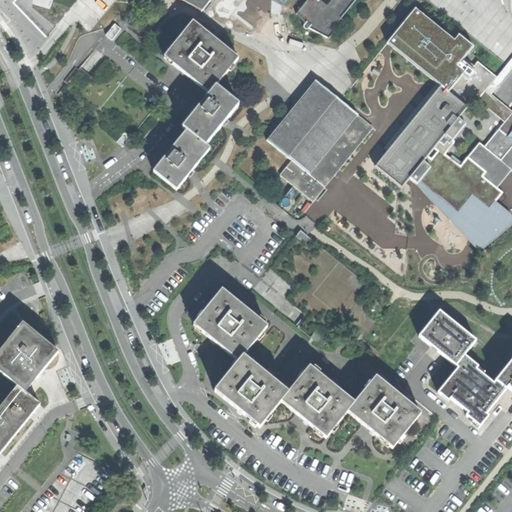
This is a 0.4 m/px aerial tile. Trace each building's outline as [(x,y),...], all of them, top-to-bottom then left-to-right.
[(180,0),(201,11),(201,12),(202,12),(211,0),(268,0),(281,7),(286,0),(307,0),(296,14),(297,15),(297,14),(305,23),(304,24),(305,24),(306,23),(311,26),(308,29),(309,29),(329,39),(343,21),(340,18),(354,0),(180,0)] [(387,43),(441,87),(445,90),(468,61),(464,58),(474,47),(465,40),(459,35),(454,41),(415,9),(387,43)] [(154,172),(176,190),(186,178),(191,172),(194,168),(210,149),(206,146),(222,126),(225,123),(226,120),(239,105),(216,87),(238,59),(216,41),(210,36),(193,22),(164,58),(185,75),(210,95),(183,128),(187,131),(154,172)] [(121,29),(115,24),(106,35),(112,40),(121,29)] [(511,59),(497,78),(487,91),(491,94),(511,68),(511,59)] [(388,152),(376,167),(402,188),(410,178),(410,179),(416,183),(416,184),(417,184),(417,185),(419,183),(431,168),(424,162),(446,135),(452,140),(465,124),(458,119),(468,107),(475,98),(478,100),(486,90),(487,91),(497,78),(478,62),(474,66),(468,61),(445,90),(441,87),(388,152)] [(290,159),(292,161),(280,175),(291,184),(313,202),(325,188),(321,185),(370,125),(358,116),(358,115),(354,112),(348,108),(349,107),(345,104),(344,104),(339,100),(335,96),(335,97),(329,92),(325,88),(325,89),(319,84),(316,81),(315,82),(317,83),(309,93),(308,92),(308,93),(301,102),(300,102),(301,103),(293,112),(292,111),(292,112),(293,112),(285,122),(284,121),(285,122),(277,131),(276,131),(277,132),(269,141),(267,140),(267,141),(271,144),(277,148),(276,149),(280,152),(286,156),(290,160),(290,159)] [(486,90),(478,100),(505,121),(511,112),(511,111),(491,94),(487,91),(486,90)] [(511,112),(505,121),(506,122),(485,147),(479,143),(468,157),(486,171),(482,176),(497,188),(511,171),(511,112)] [(132,136),(126,131),(117,142),(123,147),(132,136)] [(503,193),(497,188),(482,176),(486,171),(468,157),(463,164),(452,155),(448,161),(443,156),(454,142),(452,140),(446,135),(424,162),(431,168),(419,183),(458,214),(455,218),(461,223),(460,224),(470,232),(481,220),(480,219),(485,213),(478,208),(482,203),(489,210),(496,202),(503,193)] [(402,189),(410,179),(410,178),(402,188),(376,167),(388,152),(387,152),(375,167),(402,189)] [(510,214),(496,202),(489,210),(482,203),(478,208),(485,213),(480,219),(481,220),(470,232),(460,224),(461,223),(455,218),(458,214),(419,183),(417,185),(417,184),(416,185),(472,244),(476,248),(477,249),(479,249),(481,249),(483,249),(485,248),(505,231),(510,227),(511,226),(511,224),(511,216),(510,214)] [(307,245),(312,239),(301,230),(296,236),(307,245)] [(223,349),(239,362),(243,356),(267,327),(237,302),(222,290),(194,325),(211,339),(216,344),(223,349)] [(445,358),(456,367),(464,356),(476,342),(470,336),(439,312),(419,337),(436,350),(445,358)] [(3,374),(19,386),(24,391),(34,378),(37,380),(46,368),(57,354),(45,344),(47,341),(26,325),(12,343),(9,342),(0,353),(0,366),(6,371),(3,374)] [(322,347),(328,341),(316,332),(310,338),(322,347)] [(264,424),(281,402),(288,393),(264,374),(243,356),(239,362),(215,392),(237,409),(260,428),(264,424)] [(486,415),(506,390),(495,382),(493,384),(476,370),(478,367),(464,356),(456,367),(458,368),(449,379),(445,384),(438,393),(448,402),(450,399),(458,405),(468,413),(466,416),(480,427),(489,417),(486,415)] [(511,360),(495,382),(506,390),(508,388),(511,391),(511,360)] [(326,438),(347,412),(355,403),(333,386),(310,367),(288,393),(281,402),(295,414),(303,420),(308,424),(326,438)] [(376,435),(393,449),(421,413),(376,377),(355,403),(347,412),(350,415),(361,423),(370,430),(376,435)] [(19,386),(0,409),(0,454),(2,452),(29,419),(33,414),(41,404),(32,397),(24,391),(19,386)]
